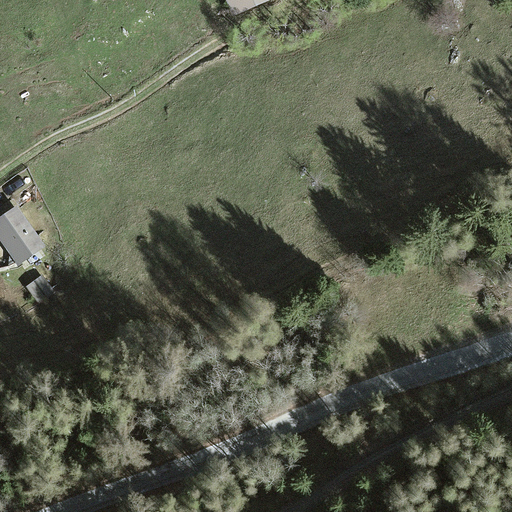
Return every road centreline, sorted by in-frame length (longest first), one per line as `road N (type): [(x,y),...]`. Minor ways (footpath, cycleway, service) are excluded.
road 1 (tertiary): [(511,342),(62,511)]
road 2 (track): [(296,0),(0,175)]
road 3 (track): [(262,511),(511,388)]
